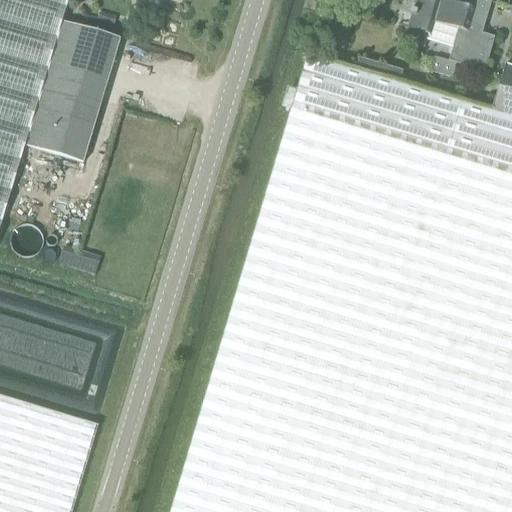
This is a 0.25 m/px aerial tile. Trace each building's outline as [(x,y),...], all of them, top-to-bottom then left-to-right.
[(0,0),(0,227),(24,148),(62,24),(68,0),(0,0)] [(411,16),(407,29),(426,34),(424,41),(452,49),(448,62),(434,58),(429,73),(452,79),(456,64),(483,72),(493,38),(481,34),(490,2),(484,0),(483,0),(465,0),(464,7),(458,5),(440,0),(435,0),(435,3),(424,0),(415,0),(413,10),(411,10),(409,15),(411,16)] [(119,41),(62,24),(24,148),(82,165),(119,41)] [(305,62),(170,511),(511,511),(511,120),(489,114),(305,62)] [(511,120),(511,68),(504,66),(489,114),(511,120)] [(0,511),(69,511),(95,426),(0,397),(0,511)]
